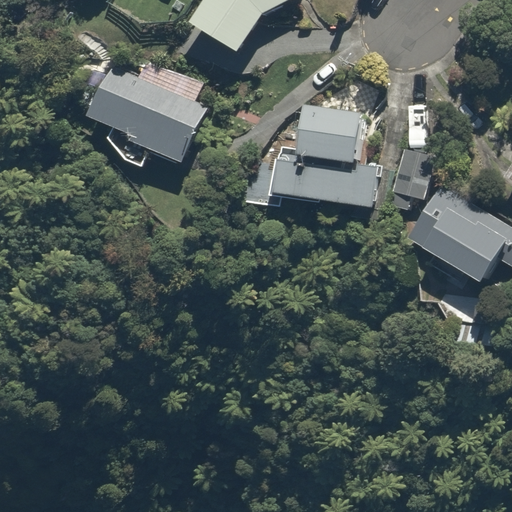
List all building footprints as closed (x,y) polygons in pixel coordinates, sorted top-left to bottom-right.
[(214,0),(200,25),(251,56),(276,14),(303,0),(214,0)] [(218,107),(119,67),(98,119),(144,138),(142,145),(194,166),(218,107)] [(376,115),(318,110),(313,161),(372,166),(376,115)] [(440,155),(408,149),(399,195),(431,201),(440,155)] [(372,170),(280,160),(276,199),(385,211),(390,167),(373,165),(372,170)] [(511,220),(448,184),(414,243),(493,287),(505,266),(511,269),(511,220)]
